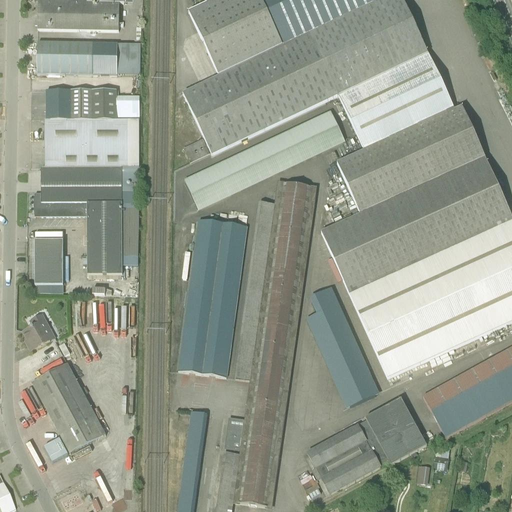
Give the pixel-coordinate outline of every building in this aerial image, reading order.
[(183,96),(212,159),(339,99),(364,154),(362,155),(363,156),(336,168),(360,217),(321,234),(387,381),(511,324),(511,219),(485,160),(466,118),(462,109),(455,112),(401,0),(204,0),(207,6),(189,14),(219,79),(183,96)] [(38,4),(38,19),(38,32),(119,33),(119,5),(39,4),(38,4)] [(37,76),(93,77),(93,46),(38,45),(37,76)] [(46,122),(70,121),(70,93),(46,93),(46,122)] [(92,93),(70,93),(70,121),(92,120),(92,122),(92,93)] [(117,101),(117,93),(92,93),(92,122),(117,122),(117,101)] [(196,209),(347,149),(335,117),(184,177),(196,209)] [(41,171),(122,171),(122,170),(138,169),(138,122),(117,122),(92,122),(92,120),(70,121),(46,122),(44,122),(45,170),(41,170),(41,171)] [(191,165),(210,156),(203,141),(184,150),(191,165)] [(87,277),(122,277),(122,171),(41,171),(41,195),(35,195),(33,205),(34,214),(35,219),(41,219),(87,220),(87,277)] [(250,383),(244,422),(229,420),(225,451),(240,454),(232,506),(239,507),(239,506),(266,510),(266,511),(272,511),(317,189),(310,188),(310,189),(285,185),(278,184),(275,206),(250,383)] [(227,380),(248,229),(198,223),(178,373),(227,380)] [(63,243),(35,243),(35,288),(63,288),(63,243)] [(38,349),(56,340),(43,316),(30,323),(33,328),(22,334),(27,342),(25,343),(28,349),(36,344),(38,349)] [(511,349),(423,398),(446,440),(511,403),(511,349)] [(60,439),(96,420),(67,366),(32,385),(60,439)] [(391,467),(426,448),(401,401),(365,420),(367,423),(358,427),(307,455),(329,498),(381,470),(380,468),(389,463),(391,467)] [(68,456),(59,440),(43,449),(52,465),(68,456)] [(435,459),(434,472),(447,473),(449,461),(435,459)] [(466,474),(467,464),(458,463),(457,473),(466,474)] [(427,488),(430,470),(419,469),(417,486),(427,488)] [(0,511),(14,511),(15,511),(0,479),(0,511)]
